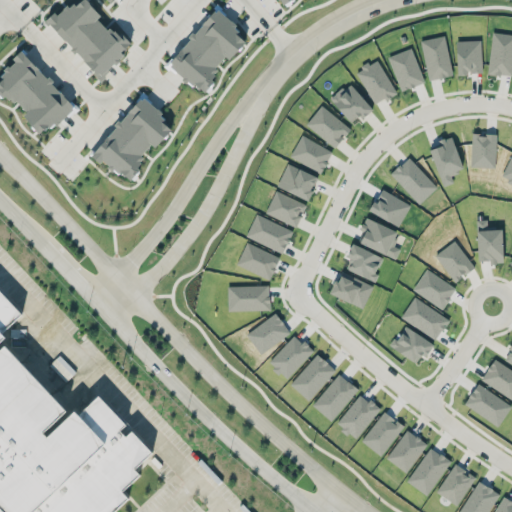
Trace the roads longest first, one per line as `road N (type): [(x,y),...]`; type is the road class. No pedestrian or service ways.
road 1 (residential): [(511,465),(329,325),(305,302),(302,278),(362,162),(388,134),(427,112),(480,103),(511,108)]
road 2 (tertiary): [(337,491),(242,404),(0,147)]
road 3 (residential): [(7,3),(105,108),(199,0)]
road 4 (residential): [(117,318),(193,233),(269,79)]
road 5 (residential): [(269,79),(213,143),(171,213),(96,295)]
road 6 (tertiary): [(117,318),(304,511)]
road 7 (residential): [(386,0),(336,23),(269,79)]
